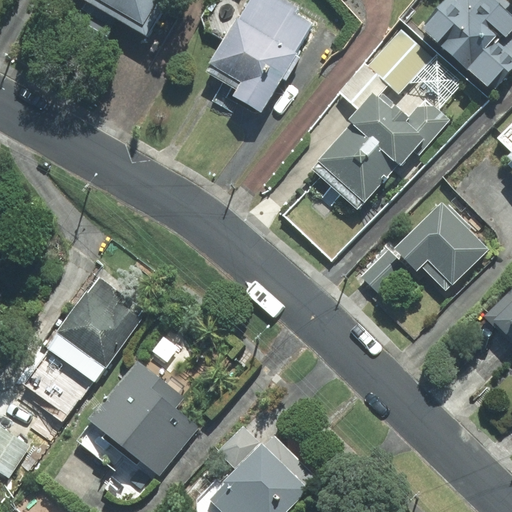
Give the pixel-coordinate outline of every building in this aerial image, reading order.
[(82,0),(149,38),(171,0),(82,0)] [(234,99),(264,115),(284,80),(285,81),(300,55),(298,54),(315,25),(298,16),(302,9),(284,0),(253,0),(242,22),(238,20),(208,75),(238,92),(234,99)] [(491,87),(495,91),(511,72),(511,41),(509,39),(511,35),(511,0),(448,0),(423,28),(489,89),(491,87)] [(433,59),(403,31),(368,67),(398,95),(433,59)] [(394,111),(375,95),(351,123),(353,125),(312,171),(360,213),(400,167),(402,169),(416,154),(420,158),(452,122),(427,100),(411,118),(422,127),(418,131),(409,123),(412,120),(397,107),(394,111)] [(491,252),(444,204),(397,250),(420,273),(423,269),(447,293),(453,287),(455,288),(491,252)] [(407,269),(389,251),(362,278),(380,296),(407,269)] [(49,349),(95,384),(148,314),(102,279),(49,349)] [(511,291),(485,318),(511,345),(511,291)] [(186,399),(140,362),(91,420),(161,478),(201,429),(178,409),(186,399)] [(291,511),(322,480),(276,437),(266,447),(246,428),(221,454),(238,469),(224,484),(226,486),(211,502),(221,511),(291,511)] [(33,452),(1,429),(0,430),(0,477),(10,484),(33,452)]
